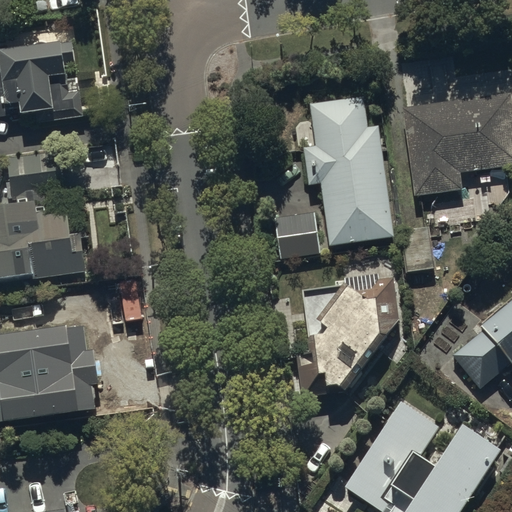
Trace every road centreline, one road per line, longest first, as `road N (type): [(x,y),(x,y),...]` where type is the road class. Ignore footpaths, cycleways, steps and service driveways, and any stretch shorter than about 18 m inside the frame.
road 1 (residential): [(216,511),(227,468),(172,24)]
road 2 (residential): [(172,24),(313,0)]
